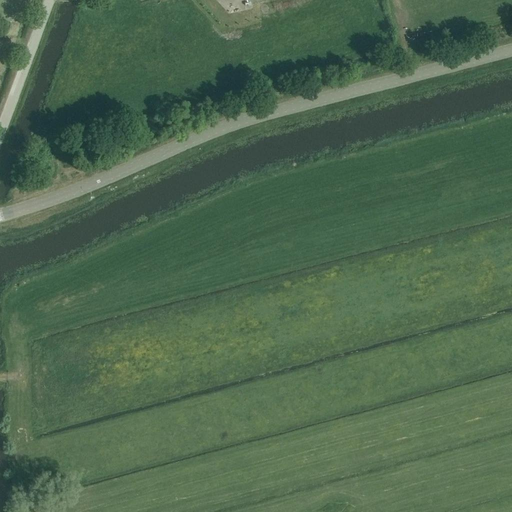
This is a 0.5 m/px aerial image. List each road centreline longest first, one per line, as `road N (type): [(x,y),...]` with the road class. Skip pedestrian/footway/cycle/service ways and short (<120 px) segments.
road 1 (tertiary): [(0,214),(252,115),(511,50)]
road 2 (unclassified): [(0,130),(48,0)]
